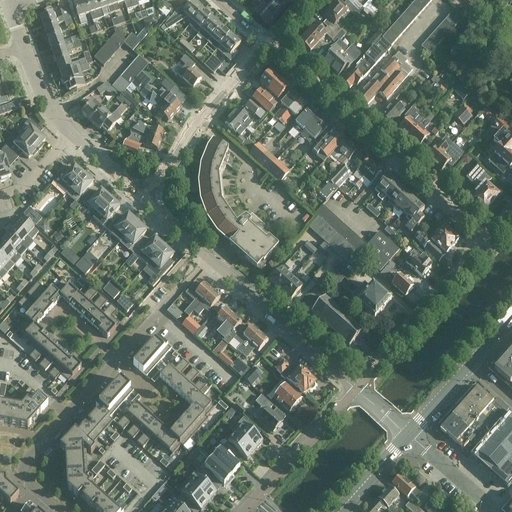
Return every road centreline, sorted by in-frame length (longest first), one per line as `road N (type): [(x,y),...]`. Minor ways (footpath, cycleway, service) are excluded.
road 1 (residential): [(59,511),(27,484),(22,466),(181,287)]
road 2 (residential): [(487,242),(269,43)]
road 3 (residential): [(354,388),(143,199)]
road 4 (residential): [(143,199),(269,43)]
road 5 (residential): [(354,388),(487,242)]
road 6 (residential): [(245,511),(354,388)]
